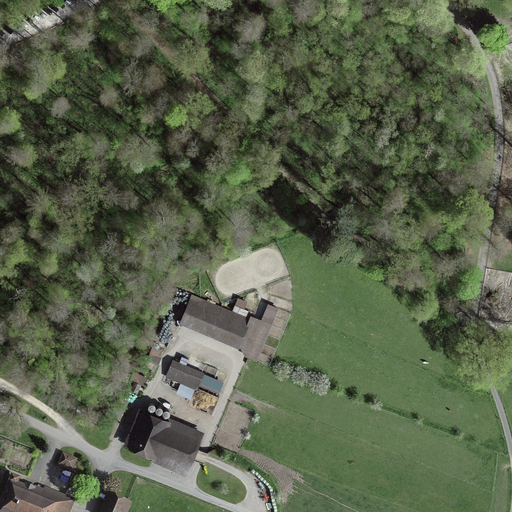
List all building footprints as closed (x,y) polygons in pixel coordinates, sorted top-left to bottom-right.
[(184,323),(242,346),(252,322),(194,299),(184,323)] [(285,311),(264,303),(244,353),(265,362),(285,311)] [(187,358),(179,378),(210,389),(215,376),(199,370),(201,363),(187,358)] [(142,409),(128,447),(160,460),(162,455),(197,469),(198,466),(210,471),(219,446),(208,442),(210,436),(142,409)] [(72,470),(76,459),(63,454),(58,465),(72,470)] [(67,511),(69,509),(41,497),(32,494),(34,488),(26,485),(25,488),(16,484),(18,479),(13,477),(11,482),(13,483),(1,511),(67,511)] [(136,511),(140,506),(118,497),(112,511),(136,511)]
